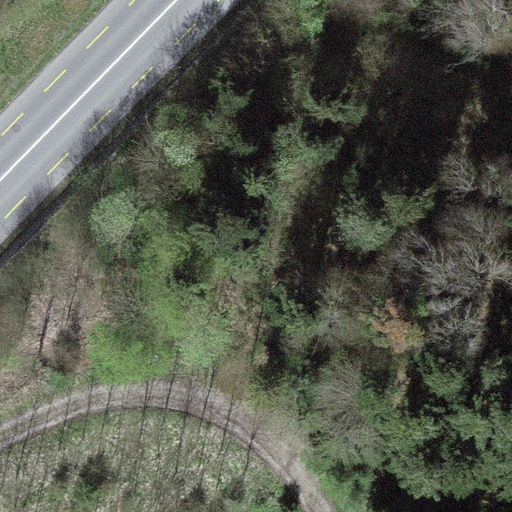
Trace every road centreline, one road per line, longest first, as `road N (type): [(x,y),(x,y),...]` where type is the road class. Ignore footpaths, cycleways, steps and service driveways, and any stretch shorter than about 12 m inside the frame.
road 1 (track): [(0,428),(70,399),(136,385),(186,387),(233,407),(280,443),(327,511)]
road 2 (primary): [(192,0),(0,199)]
